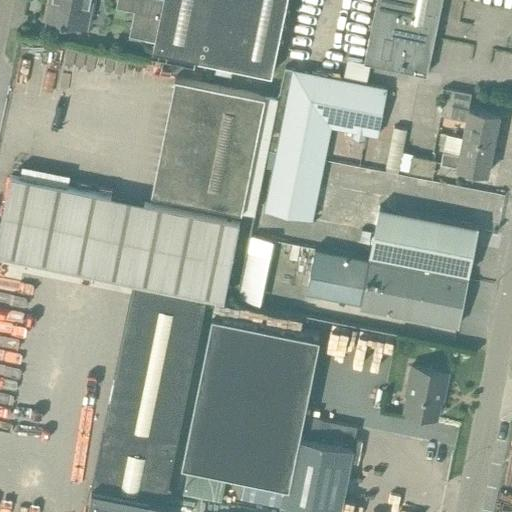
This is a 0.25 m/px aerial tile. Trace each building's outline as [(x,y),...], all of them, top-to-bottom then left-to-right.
[(49,0),(46,18),(87,26),(91,0),(49,0)] [(117,0),(116,6),(150,13),(145,38),(155,40),(164,0),(117,0)] [(164,0),(155,40),(153,48),(272,73),(286,0),(164,0)] [(299,0),(291,46),(427,74),(431,54),(434,36),(451,39),(459,0),(299,0)] [(25,36),(18,86),(69,93),(76,43),(25,36)] [(265,209),(292,214),(312,218),(331,124),(378,134),(387,87),(293,68),(265,209)] [(152,192),(171,196),(242,210),(265,95),(175,76),(152,192)] [(443,102),(441,115),(450,116),(466,119),(463,136),(494,143),(500,113),(480,109),(469,107),(443,102)] [(443,150),(441,162),(488,172),(494,143),(463,136),(459,153),(443,150)] [(399,168),(409,170),(433,175),(436,159),(412,154),(412,151),(403,150),(399,168)] [(162,511),(207,295),(224,298),(239,222),(10,176),(0,226),(0,251),(134,279),(86,511),(162,511)] [(478,225),(380,206),(370,255),(467,275),(467,273),(468,273),(478,225)] [(315,248),(307,291),(360,301),(360,305),(458,325),(467,278),(466,278),(422,269),(369,259),(315,248)] [(368,361),(396,368),(403,338),(353,326),(345,361),(367,366),(368,361)] [(408,394),(405,410),(437,417),(442,391),(444,391),(448,372),(411,364),(406,394),(408,394)] [(303,415),(298,414),(284,485),(281,502),(333,511),(339,511),(357,427),(303,415)] [(226,476),(187,469),(183,492),(221,499),(226,476)]
